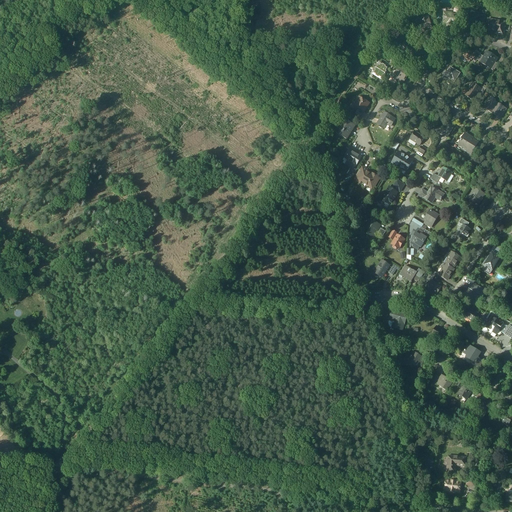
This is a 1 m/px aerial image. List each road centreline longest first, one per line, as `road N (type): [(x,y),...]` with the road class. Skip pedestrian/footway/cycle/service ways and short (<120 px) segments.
road 1 (track): [(316,132),(417,505)]
road 2 (track): [(316,132),(178,302)]
road 3 (track): [(316,132),(159,0)]
road 4 (track): [(178,302),(60,467)]
road 5 (track): [(0,71),(61,21),(118,0)]
